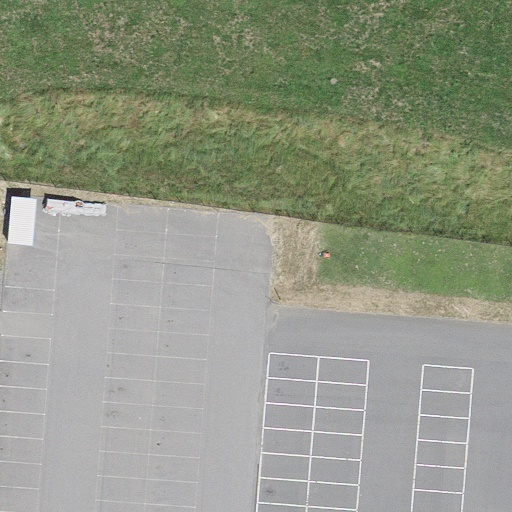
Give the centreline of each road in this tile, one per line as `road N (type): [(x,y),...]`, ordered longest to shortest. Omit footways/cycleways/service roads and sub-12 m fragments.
road 1 (unknown): [(74,511),(94,238)]
road 2 (unknown): [(386,341),(377,511)]
road 3 (unknown): [(511,347),(510,340),(401,314),(386,341)]
